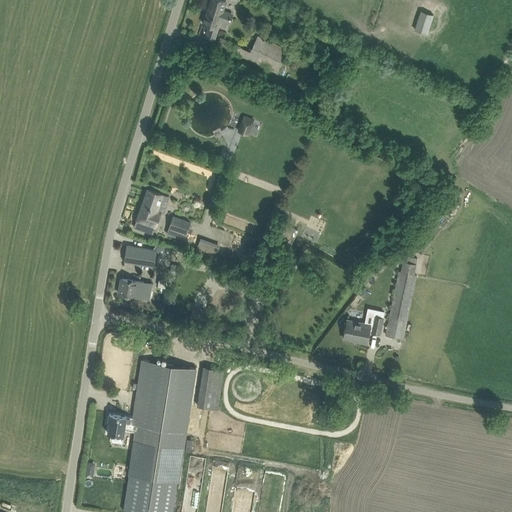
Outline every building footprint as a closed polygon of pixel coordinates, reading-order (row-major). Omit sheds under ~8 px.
[(223,10),(225,4),(226,1),(224,0),(214,0),(212,6),(209,5),(203,24),(209,26),(205,37),(214,40),(218,28),(217,28),(220,20),(228,22),(231,13),(223,10)] [(258,35),(250,50),(221,36),(218,44),(279,73),(290,51),(258,35)] [(162,214),(169,195),(148,188),(134,227),(152,233),(159,213),(162,214)] [(173,215),(169,227),(187,233),(191,221),(173,215)] [(288,223),(278,245),(289,250),(299,228),(288,223)] [(219,251),(221,244),(201,237),(196,250),(226,260),(228,254),(219,251)] [(396,249),(394,248),(390,257),(398,261),(402,253),(400,252),(407,240),(403,238),(396,249)] [(157,263),(159,250),(127,245),(125,261),(134,262),(154,265),(155,262),(157,263)] [(386,335),(403,338),(416,276),(414,275),(418,258),(408,256),(406,262),(405,262),(402,272),(399,272),(386,335)] [(185,267),(170,264),(169,273),(183,276),(185,267)] [(149,299),(152,283),(122,278),(119,294),(149,299)] [(173,292),(165,290),(163,302),(172,303),(173,292)] [(203,306),(200,318),(208,320),(212,308),(203,306)] [(369,331),(380,333),(384,317),(374,315),(373,324),(348,319),(344,336),(357,339),(357,340),(367,343),(369,331)] [(109,421),(108,433),(114,434),(112,441),(123,442),(123,439),(125,429),(137,431),(131,474),(129,474),(124,510),(134,511),(136,511),(172,511),(176,484),(184,432),(185,431),(194,367),(143,359),(140,378),(134,417),(109,413),(108,421),(109,421)] [(224,369),(204,366),(198,406),(218,409),(224,369)] [(89,467),(88,477),(96,478),(97,468),(89,467)]
